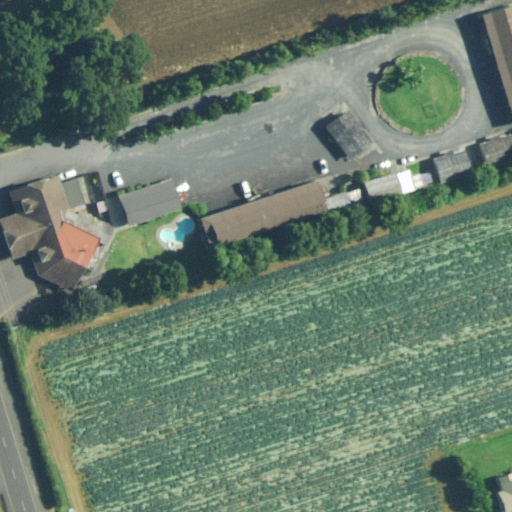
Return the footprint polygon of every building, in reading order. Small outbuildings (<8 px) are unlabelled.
[(511,29),(502,0),(498,0),(474,8),(509,114),(511,113),(511,29)] [(361,133),(336,100),(311,119),(337,152),(361,133)] [(503,123),(464,136),(473,163),(511,151),(503,123)] [(455,142),(423,153),(431,176),(463,166),(455,142)] [(384,162),(350,173),(356,191),(390,180),(384,162)] [(58,200),(46,169),(3,183),(11,209),(0,212),(0,250),(1,252),(23,245),(30,269),(66,284),(101,222),(58,200)] [(162,172),(108,189),(117,216),(171,199),(162,172)] [(307,173),(195,210),(204,238),(316,201),(307,173)] [(502,511),(511,511),(511,470),(496,476),(500,489),(496,491),(502,511)]
